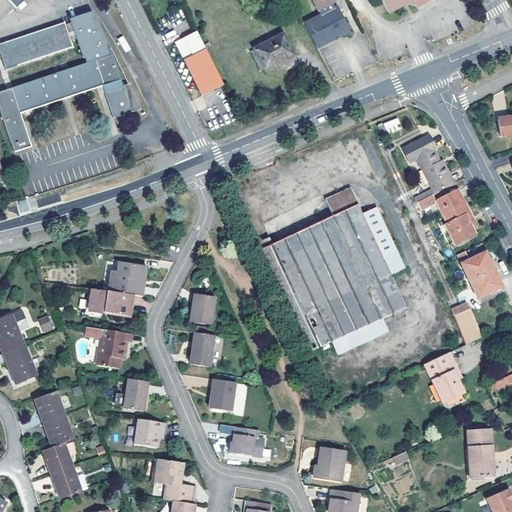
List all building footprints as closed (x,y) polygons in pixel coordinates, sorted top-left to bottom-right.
[(25,0),(8,0),(16,8),(25,0)] [(350,29),(347,24),(338,7),(336,8),(334,4),(336,3),(334,0),(313,0),(320,11),(326,8),(328,12),(305,24),(317,47),(350,29)] [(380,0),(388,13),(405,4),(411,0),(414,0),(418,7),(429,0),(380,0)] [(347,24),(339,7),(338,7),(347,24)] [(72,23),(77,38),(83,58),(85,57),(88,63),(0,92),(0,108),(15,153),(32,147),(21,114),(104,86),(121,80),(111,49),(113,48),(92,12),(71,19),(72,23)] [(0,51),(1,53),(3,61),(6,69),(73,47),(71,40),(66,25),(65,22),(0,44),(0,51)] [(66,25),(71,40),(77,38),(72,23),(66,25)] [(210,57),(196,29),(174,40),(203,96),(224,85),(210,57)] [(317,47),(318,49),(351,32),(350,29),(317,47)] [(295,55),(284,34),(255,49),(266,70),(295,55)] [(261,73),(266,70),(255,49),(250,52),(261,73)] [(106,91),(123,85),(121,80),(104,86),(106,91)] [(123,85),(106,91),(115,118),(140,108),(131,82),(123,85)] [(500,136),(511,134),(511,116),(497,119),(500,136)] [(398,117),(383,123),(388,134),(402,129),(398,117)] [(454,184),(449,174),(446,176),(439,161),(433,149),(435,148),(428,135),(401,148),(408,162),(416,158),(435,194),(454,184)] [(446,176),(449,174),(442,159),(439,161),(446,176)] [(350,189),(325,200),(332,217),(258,252),(287,314),(306,354),(355,330),(405,307),(382,256),(362,214),(350,189)] [(457,191),(436,202),(448,225),(446,226),(455,244),(475,234),(470,224),(465,215),(470,213),(457,191)] [(362,214),(382,256),(396,250),(376,208),(362,214)] [(465,215),(470,224),(474,222),(470,213),(465,215)] [(457,255),(480,304),(505,292),(485,252),(476,257),(474,253),(468,256),(466,251),(457,255)] [(140,286),(143,267),(119,264),(117,274),(111,273),(108,292),(132,295),(142,297),(143,287),(140,286)] [(82,317),(87,318),(91,290),(86,289),(82,317)] [(128,317),(132,295),(108,292),(91,290),(87,318),(100,319),(101,313),(128,317)] [(192,306),(191,306),(189,321),(209,324),(214,297),(194,294),(192,306)] [(453,317),(465,345),(466,345),(480,338),(468,311),(453,317)] [(37,319),(43,333),(55,329),(49,314),(37,319)] [(12,315),(0,319),(0,344),(4,354),(25,346),(12,315)] [(20,330),(28,327),(25,319),(17,322),(20,330)] [(194,327),(193,332),(213,335),(214,330),(194,327)] [(131,342),(133,334),(102,330),(101,339),(97,365),(120,369),(122,358),(123,351),(127,352),(128,342),(131,342)] [(213,335),(193,332),(188,364),(209,367),(213,335)] [(25,346),(4,354),(16,384),(37,376),(25,346)] [(463,393),(457,379),(453,371),(457,369),(449,353),(424,364),(442,402),(463,393)] [(511,373),(505,377),(502,372),(489,379),(496,391),(511,382),(511,373)] [(149,382),(129,379),(125,409),(144,412),(149,382)] [(214,395),(212,409),(231,412),(236,383),(213,380),(211,394),(214,395)] [(83,393),(80,385),(73,388),(75,395),(83,393)] [(56,391),(35,399),(44,423),(65,416),(56,391)] [(65,416),(44,423),(53,447),(64,443),(73,440),(65,416)] [(158,448),(159,438),(160,431),(164,432),(165,432),(166,423),(138,419),(134,445),(158,448)] [(259,431),(235,428),(233,443),(231,443),(230,453),(252,457),(255,439),(257,439),(259,431)] [(490,430),(466,432),(469,478),(493,476),(490,430)] [(53,447),(43,450),(52,475),(73,467),(64,443),(53,447)] [(106,453),(104,446),(98,448),(101,455),(106,453)] [(313,477),(336,481),(339,462),(343,462),(345,452),(320,449),(318,467),(314,466),(313,477)] [(405,451),(392,458),(395,464),(408,458),(405,451)] [(180,485),(184,463),(157,459),(154,482),(168,484),(165,500),(175,502),(189,504),(192,487),(180,485)] [(73,467),(52,475),(61,499),(82,491),(73,467)] [(355,511),(358,493),(329,489),(327,500),(330,500),(328,511),(355,511)] [(507,489),(484,499),(490,511),(511,511),(511,502),(510,503),(508,498),(510,497),(507,489)] [(192,511),(194,505),(189,504),(175,502),(173,511),(192,511)] [(249,511),(248,511),(263,511),(259,511),(260,504),(247,502),(246,511),(249,511)]
